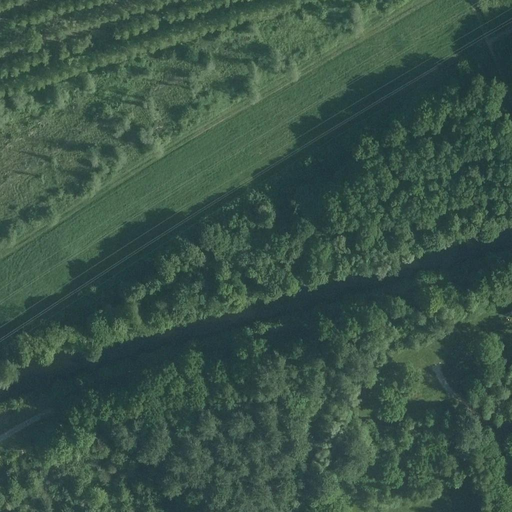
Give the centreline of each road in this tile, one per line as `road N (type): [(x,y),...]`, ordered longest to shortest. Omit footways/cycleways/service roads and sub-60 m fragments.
road 1 (track): [(42,411),(85,387),(511,260)]
road 2 (unknown): [(0,94),(316,0)]
